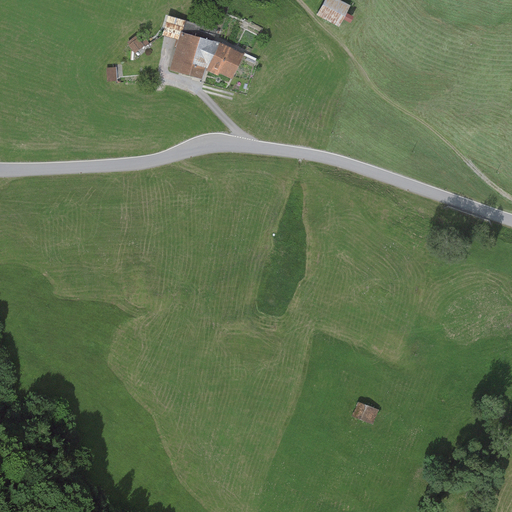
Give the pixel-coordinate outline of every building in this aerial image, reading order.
[(350,5),(339,0),(323,0),(316,15),(338,27),(342,19),(349,23),(352,17),(346,13),(350,5)] [(167,16),(162,35),(177,40),(168,70),(201,79),(204,68),(206,69),(205,71),(217,76),(218,73),(231,79),(243,54),(218,42),(213,41),(216,29),(167,16)] [(137,38),(128,46),(135,54),(144,46),(137,38)] [(115,67),(106,68),(107,82),(116,82),(115,67)] [(378,409),(357,402),(351,417),(372,424),(378,409)]
